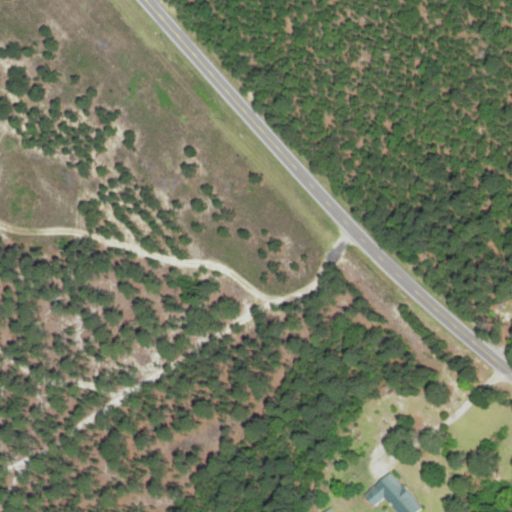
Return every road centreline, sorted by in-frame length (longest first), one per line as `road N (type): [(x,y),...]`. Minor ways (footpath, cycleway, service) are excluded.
road 1 (residential): [(511,372),(409,289),(151,0)]
road 2 (residential): [(326,259),(306,287),(241,303),(65,421)]
